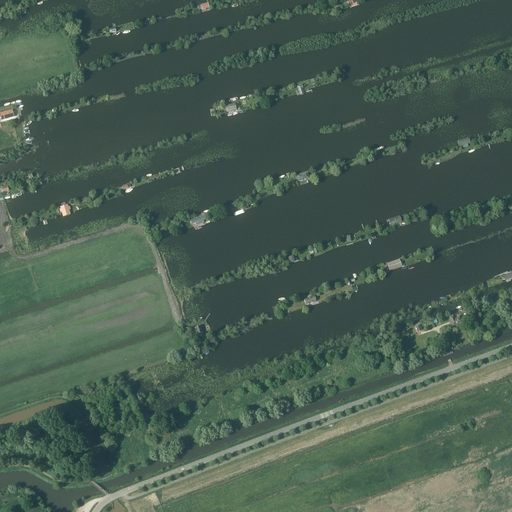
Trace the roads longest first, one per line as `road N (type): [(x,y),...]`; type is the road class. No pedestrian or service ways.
road 1 (tertiary): [(511,346),(120,493)]
road 2 (track): [(115,470),(107,473),(86,413),(70,400),(0,414)]
